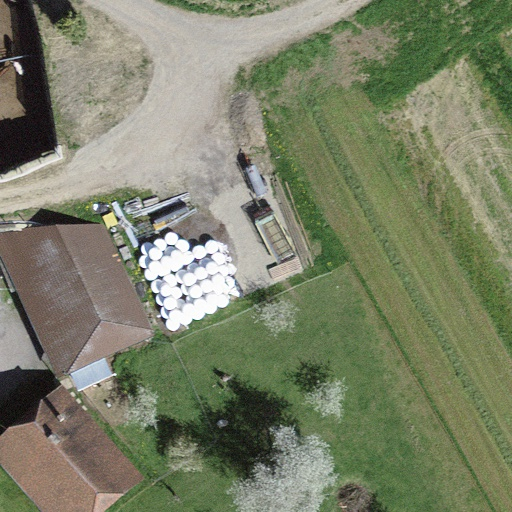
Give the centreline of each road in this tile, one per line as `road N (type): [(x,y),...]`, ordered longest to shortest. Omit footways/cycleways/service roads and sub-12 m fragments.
road 1 (track): [(115,0),(170,39),(181,58),(178,94),(144,137),(4,200)]
road 2 (track): [(170,39),(268,31),(341,0)]
